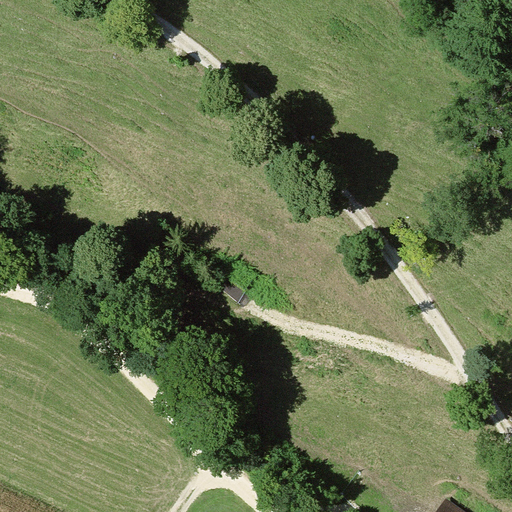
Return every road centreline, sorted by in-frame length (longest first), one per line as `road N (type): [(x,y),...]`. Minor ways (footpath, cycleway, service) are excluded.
road 1 (track): [(127,0),(254,98),(330,177),(511,429)]
road 2 (track): [(274,511),(54,301),(0,290)]
